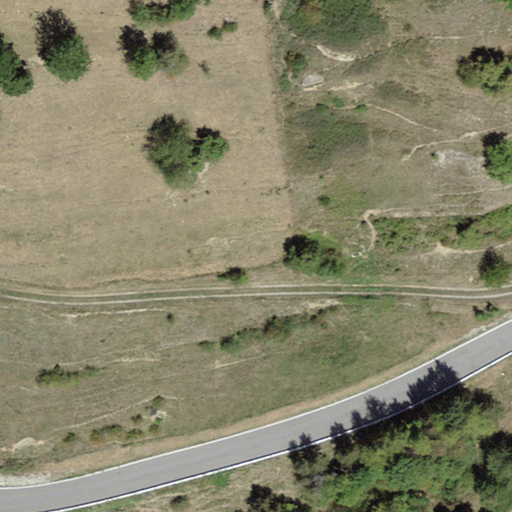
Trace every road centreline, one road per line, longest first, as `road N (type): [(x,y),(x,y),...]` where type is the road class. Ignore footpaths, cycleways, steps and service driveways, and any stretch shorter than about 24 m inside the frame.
road 1 (unclassified): [(0,502),(78,494),(285,436),(415,386),(511,335)]
road 2 (track): [(511,293),(99,305),(0,292)]
